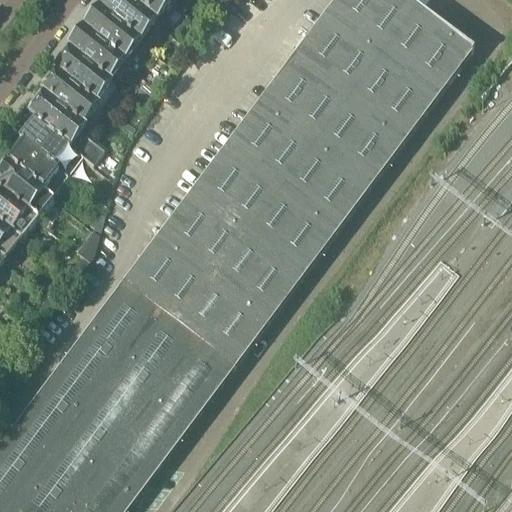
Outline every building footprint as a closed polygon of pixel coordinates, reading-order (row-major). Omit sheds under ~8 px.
[(399,0),(339,0),(0,451),(0,511),(129,511),(473,55),(399,0)] [(156,28),(119,0),(106,0),(105,2),(105,7),(98,16),(140,48),(156,28)] [(169,7),(160,0),(119,0),(156,28),(171,9),(169,7)] [(219,1),(214,8),(223,14),(228,8),(219,1)] [(84,33),(82,36),(124,68),(140,48),(98,16),(92,23),(88,24),(84,29),(84,33)] [(124,68),(82,36),(76,43),(72,44),(68,49),(69,53),(67,55),(69,58),(108,88),(124,68)] [(111,90),(108,88),(69,58),(53,78),(56,80),(95,110),(111,90)] [(95,110),(56,80),(51,86),(40,99),(43,102),(82,132),(98,112),(95,110)] [(107,155),(84,136),(85,134),(82,132),(43,102),(27,123),(30,125),(69,155),(77,161),(93,173),(107,155)] [(77,161),(69,155),(30,125),(22,136),(24,141),(19,146),(58,176),(63,179),(77,161)] [(12,163),(7,169),(42,197),(58,176),(19,146),(10,157),(12,163)] [(0,196),(37,225),(53,205),(42,197),(7,169),(1,169),(0,170),(0,196)] [(0,229),(21,245),(37,225),(0,196),(0,229)] [(91,236),(99,242),(104,222),(97,216),(88,229),(94,233),(91,236)] [(21,245),(0,229),(0,262),(4,266),(21,245)] [(93,262),(99,242),(92,237),(76,258),(89,267),(93,262)] [(80,262),(66,282),(73,287),(88,267),(80,262)] [(46,299),(54,305),(59,299),(51,293),(46,299)] [(45,303),(39,312),(47,317),(53,308),(45,303)] [(27,334),(34,325),(26,320),(20,328),(27,334)] [(0,352),(9,360),(17,350),(5,340),(0,345),(0,352)]
